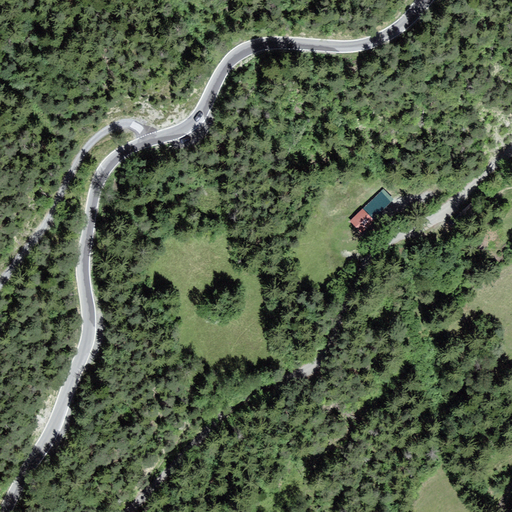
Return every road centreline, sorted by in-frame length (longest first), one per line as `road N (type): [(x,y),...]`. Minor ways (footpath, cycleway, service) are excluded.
road 1 (unclassified): [(4,511),(45,442),(83,350),(85,234),(97,183),(112,160),(196,118),(227,59),(245,45),(373,41),(425,0)]
road 2 (unclassified): [(511,149),(448,208),(365,264),(314,369),(197,444),(137,511)]
